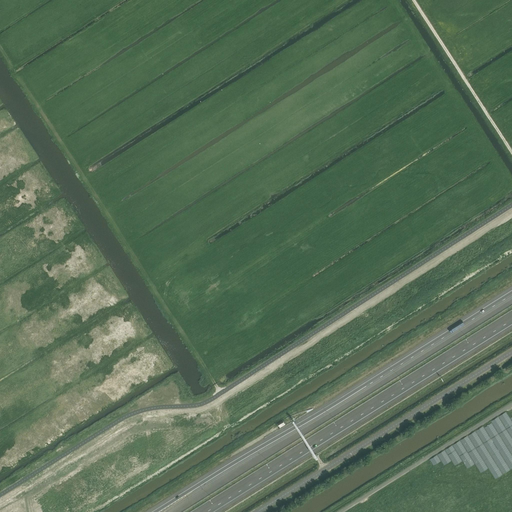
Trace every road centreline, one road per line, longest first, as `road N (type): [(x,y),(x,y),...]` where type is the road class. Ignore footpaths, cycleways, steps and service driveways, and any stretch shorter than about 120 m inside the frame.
road 1 (motorway): [(511,297),(169,511)]
road 2 (motorway): [(204,511),(511,319)]
